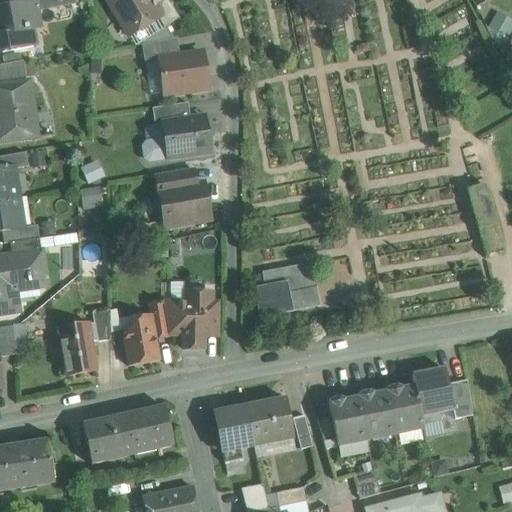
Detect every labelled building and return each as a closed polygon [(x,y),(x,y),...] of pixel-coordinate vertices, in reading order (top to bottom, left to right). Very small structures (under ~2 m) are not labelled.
[(58,0),(28,0),(29,3),(34,3),(35,12),(59,7),(58,0)] [(148,0),(106,0),(128,37),(158,19),(159,18),(152,5),(148,0)] [(179,20),(167,0),(160,0),(152,5),(159,18),(158,19),(164,29),(179,20)] [(29,3),(0,8),(0,53),(34,47),(30,30),(38,28),(35,12),(34,3),(29,3)] [(177,39),(142,46),(145,64),(159,62),(159,61),(180,58),(177,39)] [(180,58),(159,61),(159,62),(164,93),(164,96),(207,89),(202,55),(180,58)] [(22,62),(0,66),(0,86),(25,83),(22,62)] [(159,62),(145,64),(149,96),(164,93),(159,62)] [(0,86),(0,143),(37,138),(30,83),(25,83),(0,86)] [(188,105),(152,110),(154,127),(162,125),(190,120),(188,105)] [(190,120),(162,125),(165,141),(146,144),(142,148),(144,159),(148,163),(209,154),(204,118),(190,120)] [(26,154),(0,158),(0,171),(11,169),(11,171),(28,168),(26,154)] [(0,171),(0,202),(16,200),(11,171),(11,169),(0,171)] [(191,170),(156,176),(159,194),(194,187),(191,170)] [(194,187),(159,194),(165,228),(209,220),(202,186),(194,187)] [(496,226),(483,186),(467,191),(486,258),(504,253),(496,226)] [(78,191),(82,208),(100,205),(96,187),(78,191)] [(16,200),(0,202),(0,233),(1,233),(21,230),(20,229),(16,200)] [(37,227),(20,229),(21,230),(1,233),(3,245),(9,245),(9,244),(39,240),(37,227)] [(506,247),(511,245),(511,227),(502,230),(506,247)] [(39,240),(9,244),(9,245),(11,258),(41,253),(39,240)] [(11,258),(0,259),(0,315),(18,313),(15,292),(46,287),(41,253),(11,258)] [(312,264),(261,274),(264,288),(253,290),(259,319),(320,308),(312,264)] [(212,294),(190,294),(190,304),(162,304),(168,337),(183,337),(183,351),(203,351),(203,337),(204,304),(212,304),(212,294)] [(162,303),(149,306),(150,317),(152,317),(156,341),(169,339),(168,337),(162,304),(162,303)] [(212,304),(204,304),(203,337),(217,338),(217,304),(212,304)] [(109,312),(110,334),(122,332),(133,330),(131,320),(131,318),(118,320),(116,311),(109,312)] [(109,312),(92,314),(97,344),(110,341),(110,334),(109,312)] [(150,317),(131,320),(133,330),(122,332),(128,368),(159,362),(156,341),(152,317),(150,317)] [(24,327),(13,327),(14,349),(25,348),(25,344),(47,342),(50,341),(47,322),(23,325),(24,327)] [(88,325),(57,330),(58,340),(62,362),(65,378),(96,373),(88,325)] [(13,327),(0,329),(0,358),(0,359),(14,356),(14,349),(13,327)] [(58,340),(50,341),(47,342),(51,364),(62,362),(58,340)] [(444,371),(412,377),(414,389),(422,426),(441,422),(440,415),(452,412),(447,386),(444,371)] [(467,382),(447,386),(452,412),(454,421),(472,417),(467,382)] [(401,390),(396,388),(389,389),(385,393),(386,395),(394,436),(422,430),(422,426),(414,389),(402,392),(401,390)] [(373,395),(368,393),(361,395),(357,398),(357,401),(366,441),(394,436),(386,395),(373,398),(373,395)] [(357,401),(345,404),(344,401),(339,399),(332,401),(328,404),(330,418),(335,440),(336,447),(366,441),(357,401)] [(285,401),(246,409),(254,448),(255,448),(254,442),(272,438),(273,444),(293,440),(285,401)] [(164,408),(81,426),(90,467),(173,448),(164,408)] [(304,417),(292,420),(300,451),(312,448),(304,417)] [(330,418),(317,421),(323,443),(335,440),(330,418)] [(47,444),(0,451),(0,492),(53,484),(47,444)] [(374,472),(352,478),(356,489),(377,483),(374,472)] [(511,482),(497,486),(502,503),(511,500),(511,482)] [(377,483),(356,489),(359,501),(380,495),(377,483)] [(260,486),(240,490),(244,511),(246,511),(265,508),(260,486)] [(197,511),(192,488),(141,499),(144,511),(197,511)] [(303,489),(275,495),(278,509),(279,509),(306,503),(303,489)] [(419,497),(366,511),(443,511),(439,496),(420,501),(419,497)] [(307,511),(306,503),(279,509),(279,511),(307,511)]
